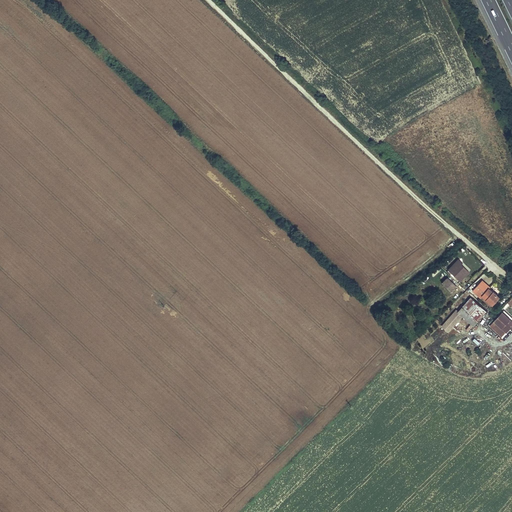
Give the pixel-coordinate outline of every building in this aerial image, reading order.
[(449,289),(450,291),(469,271),(460,263),(462,262),(458,258),(448,269),(451,273),(442,283),(449,289)] [(423,286),(437,301),(449,289),(442,283),(434,275),(423,286)] [(484,286),(487,289),(489,287),(490,286),(482,279),(480,282),(484,286)] [(493,303),(499,296),(493,290),(493,291),(489,287),(487,289),(484,286),(480,282),(473,290),(481,297),(483,295),(493,303)] [(491,305),(493,303),(483,295),(481,297),(491,305)] [(459,311),(474,325),(487,310),(472,297),(459,311)] [(511,317),(504,310),(503,312),(511,321),(511,317)] [(511,321),(503,312),(495,320),(497,321),(493,326),(498,331),(502,327),(507,331),(511,326),(511,321)] [(503,336),(507,331),(502,327),(498,331),(503,336)]
